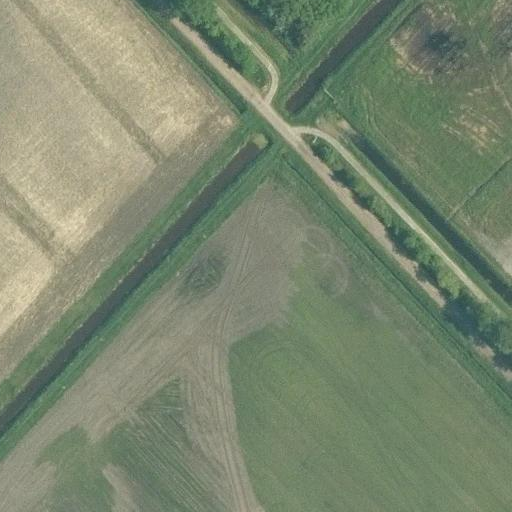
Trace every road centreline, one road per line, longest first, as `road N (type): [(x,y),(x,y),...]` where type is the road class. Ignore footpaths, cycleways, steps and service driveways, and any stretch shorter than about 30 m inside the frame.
road 1 (track): [(287,138),(511,375)]
road 2 (track): [(158,0),(263,111)]
